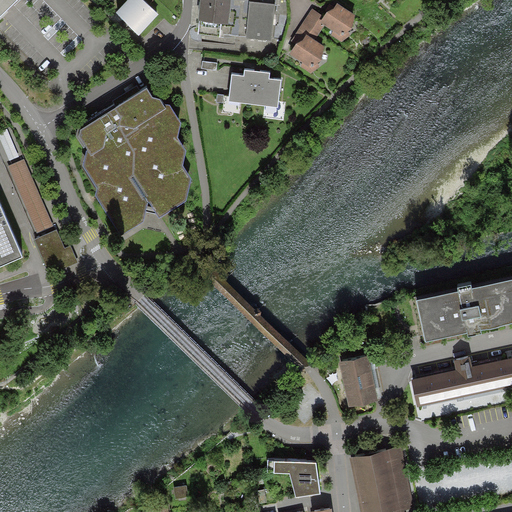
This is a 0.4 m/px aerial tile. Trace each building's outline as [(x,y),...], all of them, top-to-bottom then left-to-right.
[(0,0),(0,16),(16,0),(0,0)] [(158,10),(147,0),(124,0),(117,7),(129,20),(139,29),(158,10)] [(231,0),(200,0),(199,19),(200,19),(199,27),(198,33),(220,35),(221,22),(229,23),(231,0)] [(275,4),(249,2),(246,38),(271,41),(275,4)] [(355,15),(338,3),(334,8),(327,12),(324,16),(313,8),(298,30),(292,41),(296,44),(290,53),(302,62),(300,65),(311,74),(320,66),(318,63),(322,60),(325,46),(315,40),(324,25),(331,30),(329,33),(341,42),(351,35),(349,31),(353,29),(355,15)] [(218,62),(203,60),(202,67),(217,69),(218,62)] [(232,72),(228,99),(277,105),(281,78),(269,76),(269,72),(245,68),(244,74),(232,72)] [(79,122),(77,131),(86,147),(82,164),(96,187),(96,189),(121,230),(143,216),(145,207),(159,211),(160,213),(184,195),(191,174),(182,161),(186,147),(177,133),(181,118),(169,98),(166,101),(160,92),(152,89),(146,81),(137,88),(79,122)] [(11,162),(35,232),(53,226),(28,156),(11,162)] [(0,265),(21,256),(0,207),(0,265)] [(57,228),(34,238),(46,270),(54,268),(56,271),(79,261),(71,244),(65,247),(57,228)] [(511,275),(417,297),(427,338),(467,329),(467,332),(482,329),(482,326),(511,319),(511,275)] [(369,350),(340,357),(350,403),(379,396),(371,359),(369,350)] [(458,365),(412,375),(418,401),(511,381),(511,352),(474,360),(472,351),(456,354),(458,365)] [(402,444),(350,453),(361,511),(404,511),(403,505),(414,503),(402,444)] [(317,458),(269,457),(268,469),(291,470),(297,492),(320,488),(317,458)] [(186,483),(174,485),(176,496),(188,494),(186,483)] [(265,487),(257,489),(260,505),(268,503),(265,487)] [(332,511),(331,503),(312,506),(313,511),(332,511)]
